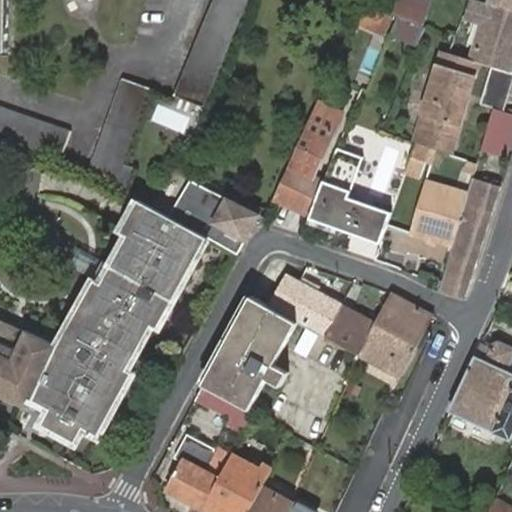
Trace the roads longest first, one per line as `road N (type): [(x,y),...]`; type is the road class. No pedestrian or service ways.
road 1 (residential): [(474,319),(393,280),(267,239),(119,511)]
road 2 (residential): [(386,511),(474,319)]
